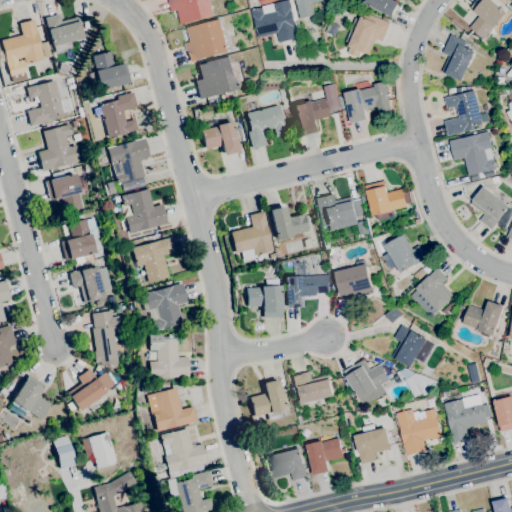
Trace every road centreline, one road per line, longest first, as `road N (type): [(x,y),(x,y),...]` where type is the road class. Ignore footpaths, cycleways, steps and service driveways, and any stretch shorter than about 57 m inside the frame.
road 1 (residential): [(116,0),(147,41),(194,197),(221,297),(222,409),(255,511)]
road 2 (residential): [(194,197),(413,146)]
road 3 (residential): [(0,136),(56,351)]
road 4 (tertiary): [(302,511),(511,462)]
road 5 (residential): [(511,281),(475,269),(456,244),(413,146)]
road 6 (residential): [(413,146),(408,83),(416,41),(443,0)]
